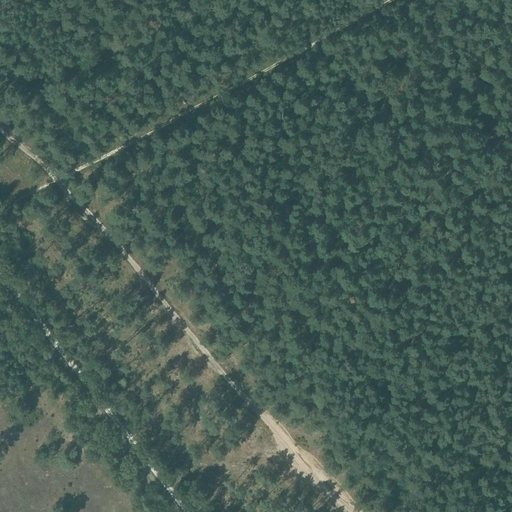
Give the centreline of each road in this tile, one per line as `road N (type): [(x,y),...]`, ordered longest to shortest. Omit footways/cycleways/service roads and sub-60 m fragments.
road 1 (track): [(59,180),(351,511)]
road 2 (track): [(59,180),(403,0)]
road 3 (track): [(187,511),(0,270)]
